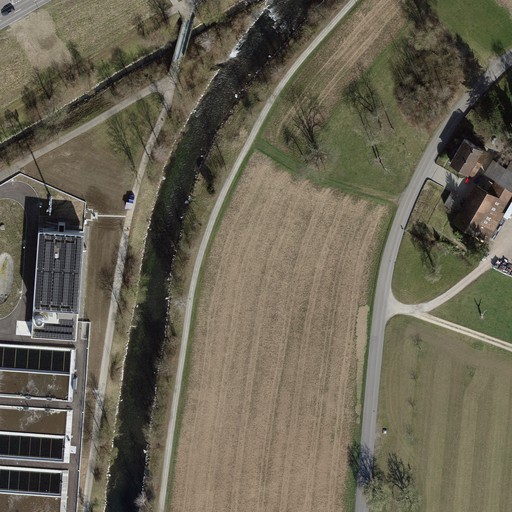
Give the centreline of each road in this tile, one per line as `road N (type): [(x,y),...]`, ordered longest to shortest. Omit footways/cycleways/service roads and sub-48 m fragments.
road 1 (track): [(160,511),(193,277),(216,209),(270,100),(353,0)]
road 2 (tertiary): [(361,511),(379,299),(401,205),(458,106),(511,54)]
road 3 (track): [(173,77),(125,234),(84,511)]
road 4 (track): [(0,176),(173,77)]
road 5 (track): [(401,205),(333,187),(247,147)]
road 6 (track): [(379,299),(511,348)]
